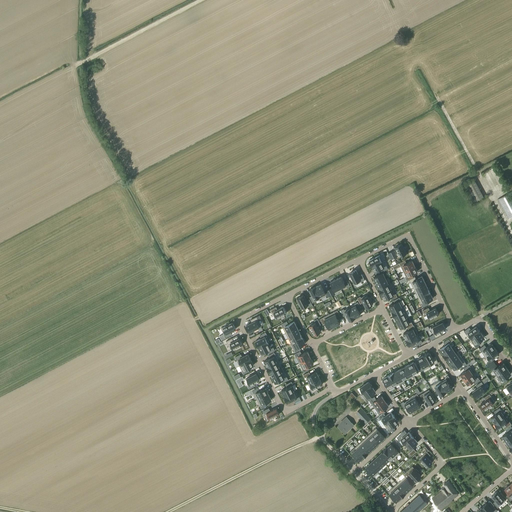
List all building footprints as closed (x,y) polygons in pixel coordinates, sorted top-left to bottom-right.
[(473,203),(484,197),(474,179),(463,185),(473,203)] [(511,217),(511,192),(498,199),(508,219),(511,217)] [(402,244),(395,247),(400,256),(406,253),(402,244)] [(379,256),(369,260),(372,266),(381,261),(379,256)] [(405,260),(399,263),(401,266),(403,265),(406,270),(415,266),(412,260),(406,263),(405,260)] [(381,261),(372,266),(375,272),(381,269),(382,271),(388,269),(386,266),(384,267),(381,261)] [(406,270),(405,271),(408,276),(406,277),(407,280),(409,279),(413,277),(412,274),(418,272),(415,266),(406,270)] [(356,270),(350,273),(354,283),(360,279),(362,282),(365,280),(362,275),(359,276),(356,270)] [(376,283),(385,278),(383,273),(373,278),(376,283)] [(341,276),(336,279),(340,288),(346,286),(347,288),(350,286),(347,281),(344,282),(341,276)] [(413,277),(409,279),(411,282),(413,281),(415,287),(425,282),(422,277),(416,279),(415,277),(413,277)] [(376,283),(379,288),(388,284),(385,278),(376,283)] [(340,288),(336,279),(330,282),(335,291),(340,288)] [(425,282),(415,287),(418,292),(427,288),(425,282)] [(326,293),(321,284),(315,287),(320,296),(326,293)] [(381,294),(391,289),(388,284),(379,288),(381,294)] [(320,296),(315,287),(310,290),(313,296),(310,297),(313,303),(316,301),(314,299),(320,296)] [(427,288),(418,292),(421,298),(430,293),(427,288)] [(392,299),(397,297),(396,294),(394,295),(391,289),(381,294),(384,299),(390,297),(392,299)] [(430,293),(421,298),(423,303),(421,304),(423,307),(428,304),(427,301),(433,299),(430,293)] [(304,295),(297,298),(302,307),(308,304),(309,307),(312,305),(309,300),(307,301),(304,295)] [(360,296),(357,298),(360,303),(363,302),(366,308),(372,305),(368,295),(361,299),(360,296)] [(389,306),(392,311),(401,307),(399,301),(401,300),(399,297),(394,300),(395,303),(389,306)] [(356,305),(350,308),(355,318),(360,315),(357,309),(360,307),(358,302),(355,303),(356,305)] [(276,307),(270,310),(272,313),(274,312),(277,318),(286,313),(283,307),(277,310),(276,307)] [(392,311),(394,317),(404,312),(401,307),(392,311)] [(344,309),(341,310),(343,316),(346,314),(349,320),(355,318),(350,308),(345,311),(344,309)] [(428,308),(423,310),(424,313),(426,312),(429,318),(439,314),(436,308),(430,310),(428,308)] [(335,314),(330,317),(334,326),(340,323),(337,317),(340,316),(337,310),(334,312),(335,314)] [(394,317),(397,322),(407,318),(404,312),(394,317)] [(256,317),(251,320),(252,322),(246,326),(249,332),(259,327),(256,321),(258,320),(256,317)] [(323,317),(320,319),(323,324),(326,323),(329,329),(334,326),(330,317),(324,319),(323,317)] [(408,327),(413,325),(411,322),(409,323),(407,318),(397,322),(400,328),(406,325),(407,328),(408,327)] [(316,322),(309,325),(314,335),(320,332),(317,326),(320,324),(318,319),(315,320),(316,322)] [(288,332),(297,327),(294,321),(288,324),(287,322),(281,324),(283,327),(285,326),(288,332)] [(236,329),(232,323),(223,327),(226,334),(224,335),(226,338),(231,335),(230,332),(236,329)] [(443,323),(433,327),(436,333),(434,335),(436,338),(441,335),(440,332),(446,329),(443,323)] [(409,330),(403,333),(406,340),(416,335),(413,329),(415,328),(413,325),(408,327),(409,330)] [(468,332),(472,338),(480,332),(476,326),(471,330),(469,328),(464,331),(466,334),(468,332)] [(288,332),(290,337),(300,332),(299,332),(297,327),(288,332)] [(261,338),(256,341),(259,347),(268,343),(265,337),(267,335),(266,332),(260,335),(261,338)] [(293,342),(302,338),(300,332),(290,337),(293,342)] [(484,337),(480,332),(472,338),(476,343),(474,345),(476,348),(481,344),(479,341),(484,337)] [(415,343),(417,345),(422,343),(421,340),(419,341),(416,335),(406,340),(409,346),(415,343)] [(232,338),(226,341),(228,344),(230,343),(233,349),(242,344),(239,338),(233,341),(232,338)] [(294,349),(295,352),(301,349),(299,346),(305,343),(302,338),(293,342),(296,348),(294,349)] [(443,354),(452,348),(449,343),(450,342),(449,339),(443,343),(445,345),(440,349),(443,354)] [(268,343),(259,347),(262,353),(268,350),(269,353),(275,350),(273,347),(271,349),(268,343)] [(483,350),(487,355),(495,349),(492,344),(486,348),(484,345),(479,349),(481,351),(483,350)] [(443,354),(447,359),(456,353),(452,348),(443,354)] [(499,354),(495,349),(487,355),(490,360),(499,354)] [(298,356),(301,362),(310,357),(307,351),(301,354),(300,351),(294,354),(296,357),(298,356)] [(270,358),(264,361),(267,366),(267,367),(276,362),(273,356),(276,355),(274,352),(268,355),(270,358)] [(434,362),(435,364),(438,362),(435,357),(432,358),(429,352),(424,355),(428,364),(434,362)] [(450,364),(459,358),(456,353),(447,359),(450,364)] [(240,354),(235,357),(236,360),(239,359),(241,364),(251,360),(248,354),(242,357),(240,354)] [(428,364),(424,355),(418,358),(421,364),(419,365),(421,371),(424,370),(423,367),(428,364)] [(302,369),(303,372),(309,369),(308,366),(314,363),(310,357),(301,362),(304,368),(302,369)] [(450,364),(454,369),(459,365),(461,368),(466,364),(465,362),(463,363),(459,358),(450,364)] [(253,365),(251,360),(241,364),(244,370),(242,371),(243,374),(249,371),(247,368),(253,365)] [(276,362),(267,367),(270,372),(279,367),(276,362)] [(413,362),(408,365),(413,374),(418,371),(413,362)] [(503,363),(494,369),(498,374),(507,368),(503,363)] [(467,366),(464,368),(466,371),(460,374),(464,380),(472,374),(469,369),(471,367),(470,366),(469,364),(467,366)] [(413,374),(408,365),(403,368),(408,376),(413,374)] [(282,372),(279,367),(270,372),(272,377),(282,372)] [(408,376),(403,368),(398,370),(403,379),(408,376)] [(507,368),(498,374),(502,380),(500,381),(502,384),(507,380),(505,378),(511,374),(507,368)] [(403,379),(398,370),(393,373),(398,382),(403,379)] [(282,372),(272,377),(275,383),(281,380),(282,383),(288,380),(287,377),(284,378),(282,372)] [(307,377),(310,383),(319,378),(316,372),(310,375),(309,372),(303,375),(305,378),(307,377)] [(398,382),(393,373),(388,376),(393,385),(398,382)] [(256,374),(247,378),(250,385),(248,386),(249,389),(255,386),(253,383),(259,380),(256,374)] [(478,377),(476,379),(472,374),(464,380),(467,385),(473,381),(475,383),(480,380),(478,377)] [(448,375),(445,377),(446,379),(440,383),(446,392),(452,388),(448,382),(451,381),(448,375)] [(393,385),(388,376),(383,379),(388,387),(393,385)] [(311,390),(312,393),(318,390),(316,387),(322,384),(319,378),(310,383),(313,389),(311,390)] [(360,388),(363,392),(372,386),(368,381),(360,388)] [(281,390),(284,396),(294,392),(291,386),(293,384),(291,382),(286,384),(287,387),(281,390)] [(481,382),(476,385),(478,388),(473,392),(477,398),(485,392),(481,386),(483,384),(481,382)] [(446,392),(440,383),(435,386),(434,384),(431,386),(434,391),(437,389),(440,395),(446,392)] [(369,400),(372,398),(370,395),(376,392),(372,386),(363,392),(367,398),(365,399),(367,402),(369,400)] [(258,388),(252,391),(253,393),(256,392),(259,398),(268,394),(265,388),(259,391),(258,388)] [(297,398),(294,392),(284,396),(288,402),(294,399),(295,402),(300,399),(301,399),(299,396),(297,398)] [(435,401),(430,392),(424,395),(423,393),(420,395),(423,400),(426,399),(429,404),(435,401)] [(420,399),(417,393),(414,395),(415,397),(410,400),(415,409),(421,406),(417,400),(420,399)] [(268,394),(259,398),(262,404),(260,406),(261,408),(267,406),(265,403),(271,400),(268,394)] [(491,397),(489,394),(484,397),(486,400),(480,404),(484,410),(493,404),(489,398),(491,397)] [(376,406),(385,400),(381,395),(376,399),(374,397),(372,398),(369,400),(371,403),(373,401),(376,406)] [(378,413),(380,416),(384,413),(385,412),(383,409),(389,406),(385,400),(376,406),(380,412),(378,413)] [(415,409),(410,400),(405,404),(403,401),(401,403),(404,408),(407,407),(410,412),(415,409)] [(268,408),(263,411),(264,414),(267,413),(270,419),(279,414),(276,408),(270,411),(268,408)] [(501,410),(499,408),(494,411),(496,414),(491,418),(495,423),(503,418),(499,412),(501,410)] [(386,423),(394,417),(391,412),(385,416),(384,413),(380,416),(378,417),(380,419),(382,418),(386,423)] [(340,423),(341,423),(338,426),(345,434),(354,425),(346,417),(340,423)] [(398,422),(394,417),(386,423),(389,428),(387,429),(389,432),(394,428),(393,426),(398,422)] [(511,424),(509,421),(507,423),(503,418),(495,423),(499,429),(504,425),(506,428),(511,424)] [(511,427),(511,426),(506,430),(507,432),(502,436),(506,441),(511,436),(511,431),(511,430),(511,429),(511,427)] [(380,441),(384,437),(377,430),(373,434),(380,441)] [(405,444),(413,437),(409,432),(404,436),(402,434),(397,438),(399,440),(401,439),(405,444)] [(380,441),(373,434),(369,438),(376,445),(380,441)] [(413,437),(405,444),(410,449),(418,442),(413,437)] [(376,445),(369,438),(365,441),(372,449),(376,445)] [(372,449),(365,441),(361,445),(367,453),(372,449)] [(398,451),(391,444),(386,448),(394,455),(398,451)] [(367,453),(361,445),(356,449),(363,457),(367,453)] [(394,455),(386,448),(382,452),(389,459),(394,455)] [(363,457),(356,449),(352,453),(359,461),(363,457)] [(430,455),(426,450),(423,453),(425,455),(420,459),(427,467),(432,462),(428,457),(430,455)] [(389,459),(382,452),(378,456),(385,463),(389,459)] [(385,463),(378,456),(374,460),(381,467),(385,463)] [(381,467),(374,460),(370,463),(377,471),(381,467)] [(377,471),(370,463),(366,468),(372,475),(377,471)] [(407,471),(405,473),(409,478),(411,476),(416,481),(421,476),(414,468),(409,473),(407,471)] [(407,478),(402,482),(409,489),(414,485),(407,478)] [(452,500),(458,495),(449,481),(444,484),(445,486),(441,489),(442,490),(432,498),(440,510),(453,501),(452,500)] [(402,482),(398,486),(405,493),(409,489),(402,482)] [(398,486),(394,490),(401,497),(405,493),(398,486)] [(390,494),(396,501),(401,497),(394,490),(390,494)] [(504,499),(497,491),(492,496),(496,501),(493,503),(497,508),(500,505),(498,503),(504,499)] [(420,494),(401,511),(402,511),(418,511),(428,503),(420,494)] [(487,503),(482,507),(485,511),(492,511),(493,511),(496,511),(497,511),(493,506),(491,508),(487,503)]
